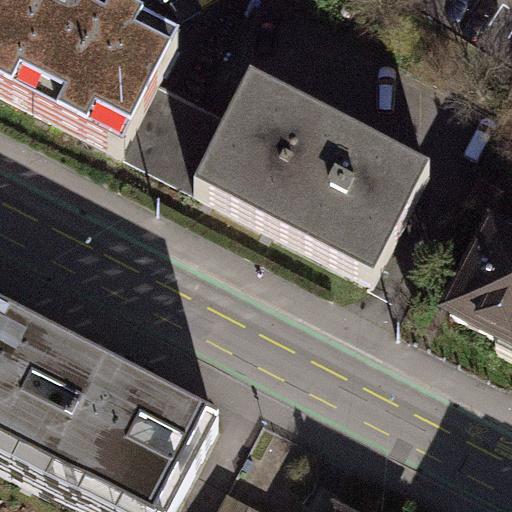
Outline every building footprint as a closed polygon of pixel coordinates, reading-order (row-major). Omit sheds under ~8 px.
[(180,55),(73,0),(0,0),(0,98),(124,163),(124,162),(161,91),(180,55)] [(197,110),(161,91),(124,162),(160,180),(197,110)] [(431,183),(252,91),(232,128),(196,198),(195,200),(374,293),(431,183)] [(232,128),(197,110),(160,180),(196,198),(232,128)] [(511,248),(494,239),(451,321),(498,345),(498,356),(511,363),(511,248)] [(0,457),(106,511),(179,511),(219,436),(0,322),(0,457)] [(251,511),(228,500),(221,511),(251,511)]
